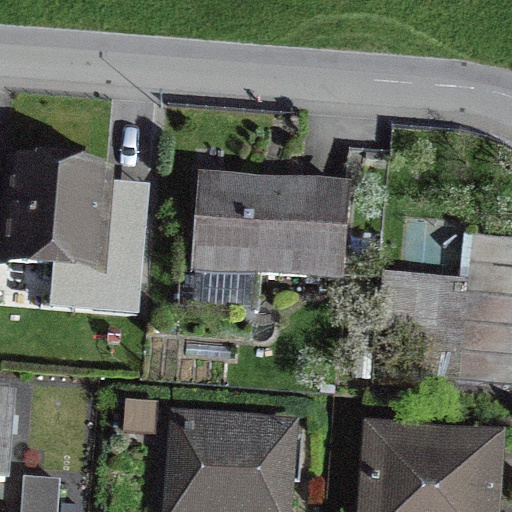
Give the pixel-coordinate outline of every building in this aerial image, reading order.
[(4,264),(94,272),(102,181),(70,179),(71,164),(45,162),(44,176),(11,174),(4,264)] [(336,282),(343,195),(198,184),(191,271),(336,282)] [(511,242),(468,239),(463,287),(454,382),(454,386),(511,391),(511,242)] [(425,380),(454,382),(463,287),(384,282),(379,332),(429,335),(425,380)] [(15,405),(0,404),(0,483),(9,484),(15,405)] [(153,409),(124,406),(122,435),(151,437),(153,409)] [(168,502),(162,501),(161,511),(282,511),(288,435),(173,427),(168,502)] [(488,511),(493,451),(368,442),(363,511),(488,511)]
